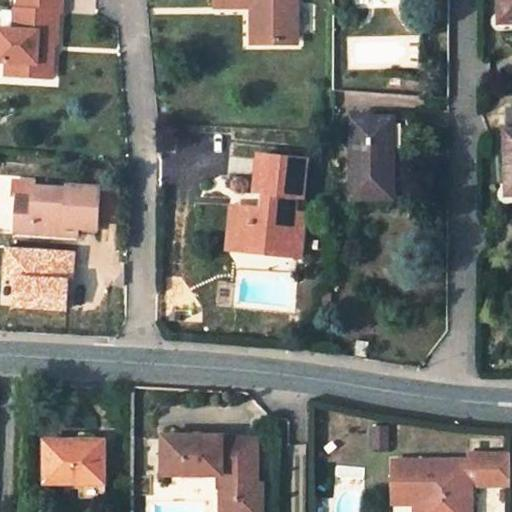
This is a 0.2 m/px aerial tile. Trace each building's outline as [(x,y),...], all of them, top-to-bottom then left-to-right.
[(64,0),(21,0),(21,10),(18,9),(16,30),(1,29),(0,46),(0,61),(9,63),(23,63),(21,77),(53,80),(55,54),(46,54),(46,45),(55,45),(58,46),(60,13),(64,13),(64,0)] [(296,37),(296,0),(215,0),(216,6),(252,5),(252,42),(278,42),(278,37),(296,37)] [(511,0),(501,0),(502,13),(511,12),(511,0)] [(502,21),(511,21),(511,12),(502,13),(502,21)] [(55,54),(55,45),(46,45),(46,54),(55,54)] [(23,63),(9,63),(8,77),(21,77),(23,63)] [(393,198),(394,119),(353,118),(353,198),(393,198)] [(304,202),(308,162),(260,157),(257,195),(271,196),(270,209),(243,206),(238,250),(260,253),(260,247),(278,249),(277,254),(300,257),(304,214),(292,213),(293,202),(304,202)] [(229,159),(229,171),(252,171),(252,159),(229,159)] [(29,234),(56,235),(56,226),(76,227),(96,228),(98,186),(99,172),(80,170),(79,185),(66,185),(66,187),(32,185),(32,194),(15,193),(14,221),(30,222),(29,234)] [(243,206),(234,206),(231,250),(238,250),(243,206)] [(13,232),(29,234),(30,222),(14,221),(14,223),(13,232)] [(56,235),(76,236),(76,227),(56,226),(56,235)] [(71,251),(6,250),(4,307),(70,308),(71,251)] [(323,302),(332,302),(332,294),(323,294),(323,302)] [(370,343),(359,342),(357,354),(368,355),(370,343)] [(164,472),(223,473),(223,494),(239,493),(239,511),(263,511),(263,480),(259,480),(259,436),(223,436),(223,433),(164,433),(164,472)] [(76,441),(47,441),(46,482),(81,483),(81,496),(105,496),(105,448),(76,447),(76,441)] [(511,484),(511,453),(472,452),(472,459),(395,457),(394,501),(416,501),(431,501),(431,511),(472,511),(473,500),(464,491),(464,483),(473,484),(511,484)] [(223,494),(222,511),(239,511),(239,493),(223,494)] [(431,511),(431,501),(416,501),(416,511),(431,511)]
